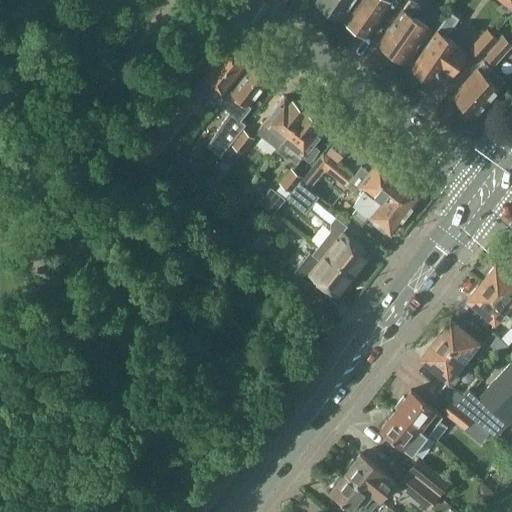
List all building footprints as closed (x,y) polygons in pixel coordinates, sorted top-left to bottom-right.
[(351,0),(316,0),(340,16),(351,0)] [(354,0),(357,2),(345,20),(367,35),(391,0),(354,0)] [(411,0),(380,42),(406,62),(429,26),(415,15),(421,6),(412,0),(411,0)] [(511,0),(499,0),(511,10),(511,0)] [(451,73),(466,52),(457,46),(458,44),(446,35),(458,17),(450,11),(412,66),(421,72),(422,76),(427,80),(431,79),(433,80),(436,75),(441,78),(447,77),(450,72),(451,73)] [(484,53),(501,35),(490,25),(474,44),(484,53)] [(484,61),(454,94),(475,113),(498,87),(504,80),(491,67),(511,44),(502,34),(501,35),(484,53),(480,57),(484,61)] [(130,147),(149,163),(201,97),(199,96),(203,92),(215,102),(248,61),(228,45),(192,90),(182,82),(130,147)] [(231,88),(219,103),(229,112),(208,144),(220,154),(245,123),(241,119),(252,105),(248,103),(269,78),(253,65),(232,90),(231,88)] [(271,128),(283,138),(306,109),(293,98),(291,100),(284,95),(256,129),(265,136),(271,128)] [(306,109),(283,138),(295,147),(288,155),(297,162),(325,128),(318,122),(320,120),(306,109)] [(243,128),(231,143),(232,144),(205,178),(213,184),(240,150),(242,152),(255,137),(243,128)] [(326,153),(337,162),(349,147),(338,138),(326,153)] [(347,184),(353,176),(323,152),(300,180),(310,188),(324,171),(330,170),(347,184)] [(409,185),(379,160),(370,171),(362,165),(353,176),(347,184),(357,192),(360,187),(375,199),(381,192),(385,194),(388,190),(392,192),(393,190),(400,195),(409,185)] [(285,198),(303,176),(291,166),(279,182),(281,183),(273,194),(281,200),(283,197),(285,198)] [(331,229),(319,245),(353,273),(369,252),(362,247),(364,245),(352,235),(351,237),(342,230),(347,224),(316,199),(319,195),(310,188),(300,180),(288,195),(307,210),(310,206),(331,223),(331,229)] [(420,194),(409,185),(400,195),(393,190),(392,192),(388,190),(385,194),(381,192),(375,199),(360,187),(357,192),(359,193),(353,201),(358,206),(352,214),(362,223),(369,214),(390,231),(420,194)] [(200,203),(220,219),(225,214),(204,197),(200,203)] [(250,243),(261,252),(274,237),(263,228),(250,243)] [(353,273),(319,245),(312,253),(310,251),(295,269),(308,280),(313,274),(318,278),(316,280),(328,289),(329,287),(336,293),(353,273)] [(511,276),(495,263),(481,280),(489,286),(487,287),(495,294),(498,291),(505,298),(504,299),(511,305),(511,276)] [(505,298),(498,291),(495,294),(487,287),(489,286),(481,280),(467,297),(495,320),(503,309),(511,316),(511,324),(511,326),(511,327),(511,305),(504,299),(505,298)] [(449,318),(434,337),(462,359),(471,347),(477,352),(483,344),(449,318)] [(508,344),(492,331),(485,340),(500,353),(508,344)] [(462,359),(434,337),(419,356),(453,383),(459,375),(453,370),(462,359)] [(464,410),(473,417),(495,435),(511,417),(511,362),(510,361),(478,395),(464,410)] [(438,390),(464,410),(478,395),(469,388),(463,394),(446,381),(438,390)] [(411,389),(395,408),(428,433),(443,414),(411,389)] [(442,411),(464,428),(473,417),(450,400),(442,411)] [(428,433),(395,408),(380,427),(413,452),(428,433)] [(360,451),(344,471),(370,492),(379,499),(395,480),(360,451)] [(418,457),(408,469),(434,490),(445,478),(418,457)] [(434,490),(408,469),(396,484),(427,509),(439,494),(434,490)] [(370,492),(344,471),(329,489),(356,511),(363,511),(370,504),(364,499),(370,492)]
